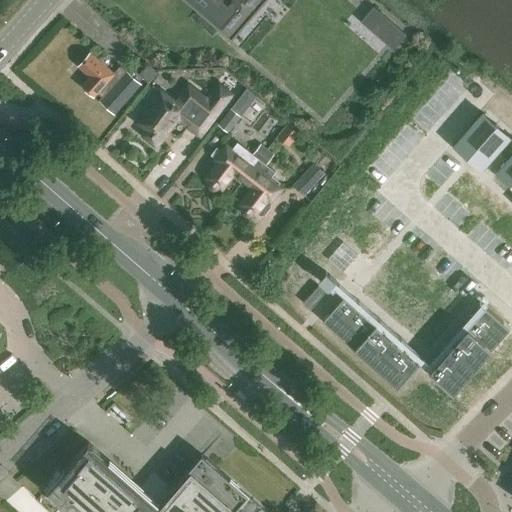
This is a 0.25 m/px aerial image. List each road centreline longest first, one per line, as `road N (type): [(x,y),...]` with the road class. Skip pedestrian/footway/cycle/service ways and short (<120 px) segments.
road 1 (tertiary): [(405,499),(181,301)]
road 2 (residential): [(181,301),(0,461)]
road 3 (tertiary): [(181,301),(0,144)]
road 4 (unclassified): [(405,499),(511,394)]
road 5 (unknown): [(88,386),(158,454),(194,421)]
road 6 (residential): [(422,210),(511,290)]
